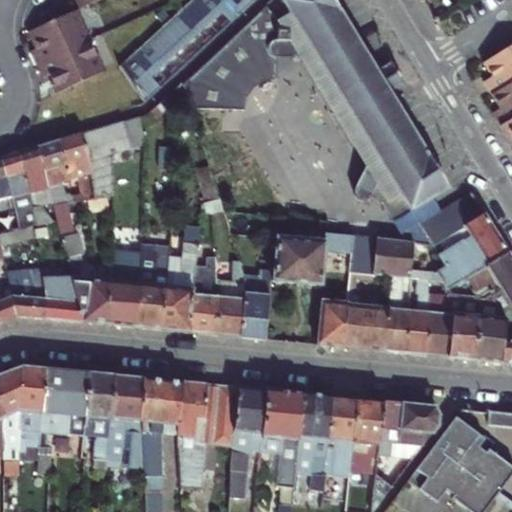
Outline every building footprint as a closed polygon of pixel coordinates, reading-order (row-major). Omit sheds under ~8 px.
[(145,104),(258,0),(195,0),(123,67),(128,75),(145,104)] [(381,73),(336,0),(281,0),(290,13),(405,198),(415,214),(438,199),(454,189),(394,93),(407,85),(394,65),(381,73)] [(184,83),(192,110),(236,111),(236,109),(236,104),(237,99),(238,96),(239,94),(243,87),(244,85),(248,82),(252,78),(255,77),(259,75),(267,73),(271,72),(275,72),(278,73),(279,58),(279,49),(295,50),(295,40),(289,40),(289,30),(279,30),(279,19),(266,5),(184,83)] [(79,10),(32,31),(40,49),(33,52),(38,64),(93,40),(79,10)] [(394,205),(405,198),(290,13),(279,19),(279,30),(289,30),(289,40),(295,40),(295,50),(279,49),(279,58),(303,58),(369,168),(365,178),(360,192),(367,195),(374,179),(383,182),(382,185),(394,205)] [(93,40),(38,64),(44,78),(52,75),(59,94),(107,71),(93,40)] [(511,47),(486,64),(496,79),(488,84),(496,97),(511,87),(511,47)] [(236,109),(236,111),(245,112),(245,108),(245,104),(246,102),(247,98),(248,96),(252,91),(256,87),(259,84),(263,83),(267,81),(271,81),(275,81),(278,81),(278,73),(275,72),(271,72),(267,73),(259,75),(255,77),(252,78),(248,82),(244,85),(243,87),(239,94),(238,96),(237,99),(236,104),(236,109)] [(503,128),(511,122),(511,87),(496,97),(503,109),(495,114),(503,128)] [(511,142),(511,122),(503,128),(511,142)] [(125,123),(83,135),(95,198),(113,196),(115,154),(132,148),(125,123)] [(83,135),(61,142),(72,181),(80,179),(84,194),(79,195),(81,201),(95,198),(83,135)] [(72,181),(61,142),(38,149),(46,178),(48,187),(72,181)] [(38,149),(21,154),(28,183),(46,178),(38,149)] [(21,154),(0,160),(0,161),(3,171),(5,170),(11,199),(15,214),(34,207),(28,183),(21,154)] [(0,161),(0,201),(11,199),(5,170),(3,171),(0,161)] [(220,199),(210,167),(196,171),(206,203),(208,203),(220,199)] [(382,185),(383,182),(374,179),(367,195),(360,192),(359,192),(359,193),(359,195),(359,197),(360,198),(360,199),(360,200),(362,201),(362,202),(363,203),(365,203),(366,204),(368,204),(369,204),(370,204),(371,203),(373,202),(374,201),(375,200),(376,198),(382,185)] [(53,205),(55,214),(83,211),(83,209),(92,207),(93,210),(113,207),(113,196),(95,198),(81,201),(53,205)] [(424,227),(436,247),(451,238),(486,217),(474,196),(447,213),(424,227)] [(447,213),(438,199),(415,214),(405,198),(394,205),(413,235),(397,245),(416,247),(434,248),(436,247),(424,227),(447,213)] [(384,277),(393,278),(413,280),(430,281),(444,281),(469,281),(510,256),(486,217),(451,238),(456,248),(441,257),(447,269),(438,274),(413,272),(416,247),(397,245),(379,244),(377,277),(384,277)] [(272,284),(323,288),(325,272),(331,273),(337,273),(349,274),(353,275),(356,242),(330,240),(327,240),(327,247),(276,240),(274,271),(272,284)] [(167,276),(166,287),(163,332),(190,334),(193,296),(196,269),(198,241),(191,241),(190,245),(183,244),(180,277),(167,276)] [(377,277),(379,244),(364,243),(356,242),(353,275),(377,277)] [(108,326),(109,282),(80,279),(82,247),(63,245),(71,277),(83,324),(108,326)] [(138,284),(140,253),(111,250),(109,282),(138,284)] [(167,276),(169,256),(140,253),(138,284),(166,287),(167,276)] [(496,281),(509,303),(511,301),(511,259),(510,256),(469,281),(479,298),(484,295),(488,292),(483,282),(489,283),(496,281)] [(220,298),(221,282),(220,271),(196,269),(193,296),(220,298)] [(245,278),(247,285),(242,339),(267,341),(272,284),(274,271),(261,270),(260,279),(245,278)] [(343,349),(346,306),(349,274),(337,273),(334,303),(328,302),(331,273),(325,272),(323,288),(318,346),(343,349)] [(10,286),(12,297),(17,318),(49,321),(41,277),(40,273),(31,276),(33,282),(27,283),(28,287),(10,286)] [(48,276),(41,277),(49,321),(83,324),(71,277),(49,282),(48,276)] [(242,339),(247,285),(245,278),(245,277),(240,279),(239,284),(221,282),(220,298),(216,337),(242,339)] [(391,299),(392,290),(393,278),(384,277),(383,298),(391,299)] [(393,278),(392,290),(407,292),(408,288),(412,288),(413,280),(393,278)] [(430,281),(413,280),(412,288),(417,289),(417,296),(429,296),(430,281)] [(134,329),(138,284),(109,282),(108,326),(134,329)] [(163,332),(166,287),(138,284),(134,329),(163,332)] [(0,293),(0,290),(0,324),(17,318),(12,297),(8,299),(6,291),(0,293)] [(216,337),(220,298),(193,296),(190,334),(216,337)] [(481,301),(448,298),(453,316),(479,318),(481,301)] [(389,310),(346,306),(343,349),(385,353),(389,311),(389,310)] [(410,313),(389,311),(385,353),(406,355),(410,313)] [(511,312),(504,317),(507,321),(502,365),(511,366),(511,312)] [(427,315),(410,313),(406,355),(426,357),(431,315),(427,315)] [(449,360),(453,317),(431,315),(426,357),(449,360)] [(453,316),(453,317),(449,360),(474,362),(479,319),(479,318),(453,316)] [(507,321),(479,319),(474,362),(502,365),(507,321)] [(25,369),(1,377),(5,421),(19,416),(25,369)] [(47,371),(25,369),(19,416),(18,431),(19,436),(25,437),(25,433),(34,433),(37,414),(43,414),(47,371)] [(92,375),(47,371),(43,414),(42,434),(85,438),(92,375)] [(92,375),(85,438),(83,460),(86,460),(109,461),(116,377),(92,375)] [(142,424),(146,380),(116,377),(109,461),(109,469),(145,472),(142,424)] [(183,384),(146,380),(142,424),(145,472),(146,491),(162,489),(163,432),(180,433),(183,384)] [(183,384),(180,433),(182,494),(197,493),(197,475),(233,476),(235,448),(204,445),(209,386),(183,384)] [(204,445),(235,448),(240,389),(209,386),(204,445)] [(263,459),(263,454),(268,392),(240,389),(235,448),(233,476),(231,506),(248,506),(253,458),(263,459)] [(268,392),(263,454),(284,456),(281,489),(286,490),(284,511),(295,511),(299,456),(304,395),(268,392)] [(334,398),(304,395),(299,456),(316,458),(311,498),(317,499),(316,508),(323,508),(334,398)] [(351,471),(358,400),(334,398),(323,508),(322,511),(328,511),(332,511),(338,471),(351,473),(351,471)] [(384,403),(358,400),(351,471),(377,474),(384,403)] [(435,407),(384,403),(377,474),(373,511),(374,511),(438,428),(440,418),(435,407)] [(511,415),(490,414),(489,426),(511,427),(511,415)] [(483,441),(456,421),(408,484),(434,506),(443,493),(451,499),(449,501),(462,511),(483,511),(492,501),(489,498),(493,492),(497,495),(511,474),(511,472),(486,453),(484,455),(477,449),(483,441)] [(491,447),(483,441),(477,449),(484,455),(486,453),(491,447)] [(41,448),(40,456),(52,457),(52,449),(41,448)] [(52,477),(52,457),(40,456),(40,477),(52,477)]
